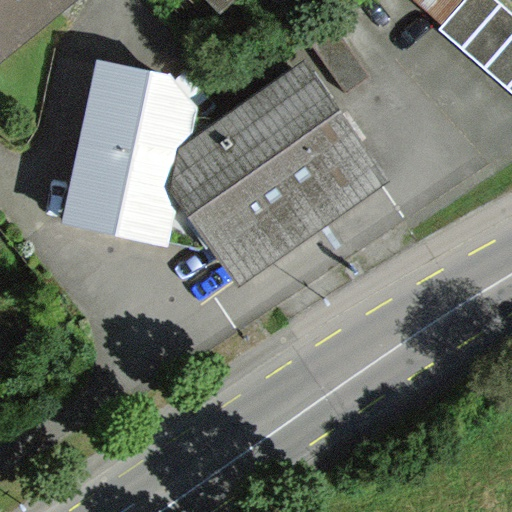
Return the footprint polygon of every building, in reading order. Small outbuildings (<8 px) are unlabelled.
[(0,0),(0,72),(93,0),(0,0)] [(245,0),(196,0),(219,25),(245,0)] [(511,19),(490,0),(471,0),(441,34),(511,97),(511,19)] [(335,34),(307,52),(338,99),(366,80),(335,34)] [(198,127),(199,114),(174,86),(97,69),(62,233),(167,256),(168,249),(199,256),(203,249),(236,293),(378,188),(295,76),(221,129),(198,127)]
